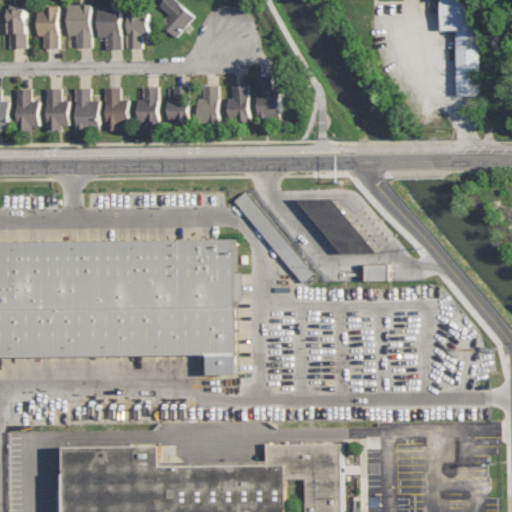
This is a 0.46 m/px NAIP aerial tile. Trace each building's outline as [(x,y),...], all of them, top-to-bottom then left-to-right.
[(37,6),(44,6),(44,0),(63,0),(63,47),(44,47),(44,33),(36,33),(37,6)] [(178,0),(164,0),(160,6),(171,15),(163,24),(176,35),(194,13),(178,0)] [(442,0),(442,29),(458,29),(458,94),(482,94),(480,0),(442,0)] [(67,3),(67,32),(77,32),(77,45),(94,45),(94,2),(67,3)] [(97,3),(98,34),(106,34),(106,48),(122,48),(121,3),(97,3)] [(10,6),(10,47),(26,47),(26,6),(10,6)] [(127,7),(126,47),(141,47),(141,34),(148,34),(149,8),(127,7)] [(255,72),(255,116),(279,115),(279,86),(270,86),(270,71),(255,72)] [(137,94),(137,123),(160,123),(160,96),(155,96),(155,81),(143,81),(143,94),(137,94)] [(16,84),(17,125),(39,125),(39,97),(30,97),(30,84),(16,84)] [(106,84),(106,126),(134,126),(134,95),(119,95),(119,84),(106,84)] [(227,97),(227,120),(252,119),(252,103),(247,103),(247,84),(234,84),(234,97),(227,97)] [(0,85),(0,129),(9,129),(8,97),(3,97),(3,85),(0,85)] [(46,85),(46,130),(68,130),(68,95),(63,95),(63,85),(46,85)] [(76,85),(77,126),(100,126),(100,95),(92,95),(91,85),(76,85)] [(168,99),(167,121),(190,121),(190,99),(186,99),(186,86),(175,86),(175,99),(168,99)] [(204,86),(204,97),(199,97),(199,120),(220,120),(220,86),(204,86)] [(301,282),(312,274),(245,190),(234,199),(301,282)] [(300,199),(332,197),(377,252),(343,253),(300,199)] [(0,357),(208,356),(209,375),(238,375),(237,301),(244,301),(244,286),(244,273),(237,273),(237,239),(218,240),(0,241),(0,357)] [(390,264),(367,264),(367,279),(390,279),(390,264)] [(345,511),(68,511),(68,443),(165,442),(165,463),(273,462),(273,441),(344,441),(345,511)] [(54,511),(67,511),(67,488),(54,488),(54,511)]
